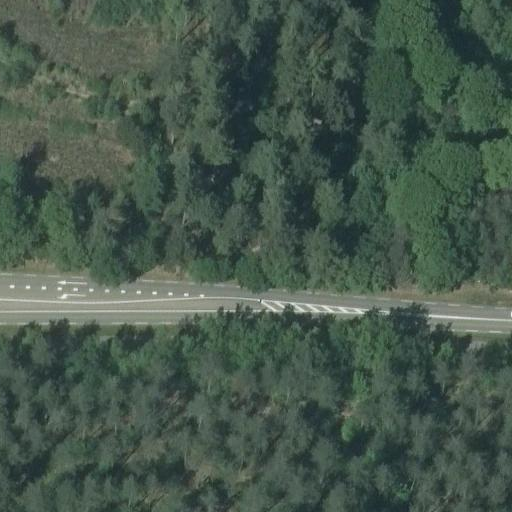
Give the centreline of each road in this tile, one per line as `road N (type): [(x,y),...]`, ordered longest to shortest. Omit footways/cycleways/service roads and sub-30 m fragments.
road 1 (track): [(511,120),(138,109),(0,58)]
road 2 (primary): [(511,319),(0,295)]
